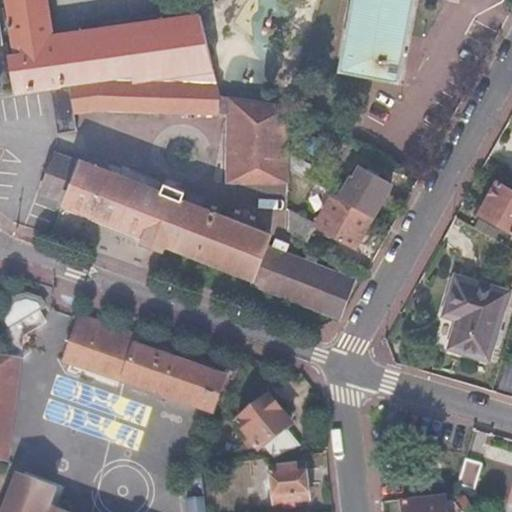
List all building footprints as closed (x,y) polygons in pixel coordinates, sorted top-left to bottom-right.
[(43,0),(5,0),(14,51),(20,50),(20,55),(7,58),(11,83),(12,94),(48,89),(211,69),(197,15),(48,35),(43,0)] [(414,0),(350,0),(337,69),(399,81),(409,26),(414,0)] [(211,69),(48,89),(54,136),(95,130),(93,110),(227,113),(222,180),(237,181),(274,185),(273,196),(285,197),(285,192),(286,172),(286,160),(288,111),(218,96),(211,69)] [(11,83),(0,84),(0,95),(12,94),(11,83)] [(63,199),(62,202),(143,234),(140,241),(159,249),(162,241),(252,276),(249,282),(339,316),(353,279),(262,245),(263,243),(266,234),(77,160),(77,163),(50,152),(35,189),(63,199)] [(286,160),(286,172),(316,189),(322,179),(286,160)] [(352,184),(348,182),(337,200),(371,219),(380,202),(388,188),(359,171),(352,184)] [(316,189),(286,172),(285,192),(302,204),(316,189)] [(274,185),(237,181),(236,192),(273,196),(274,185)] [(511,193),(495,184),(478,214),(511,232),(511,193)] [(337,200),(332,197),(314,229),(353,252),(362,236),(371,219),(337,200)] [(314,229),(285,212),(284,232),(305,243),(314,229)] [(274,237),(266,234),(263,243),(271,245),(274,237)] [(280,239),(274,237),(271,245),(277,248),(280,239)] [(453,277),(442,315),(456,319),(448,348),(486,359),(506,293),(453,277)] [(12,299),(7,304),(4,310),(2,318),(3,327),(5,330),(39,308),(45,304),(40,299),(33,296),(26,295),(18,296),(12,299)] [(0,336),(0,460),(6,461),(23,335),(47,320),(39,308),(5,330),(3,327),(2,318),(0,336)] [(79,318),(65,361),(210,412),(226,371),(79,318)] [(267,399),(236,424),(257,450),(262,446),(273,460),(294,443),(275,418),(279,414),(267,399)] [(481,461),(466,457),(459,483),(474,487),(481,461)] [(304,467),(269,471),(272,504),(307,501),(304,467)] [(53,491),(18,476),(3,511),(55,511),(47,509),(53,491)] [(206,511),(204,494),(188,496),(189,511),(206,511)] [(445,511),(444,501),(401,505),(402,511),(445,511)]
